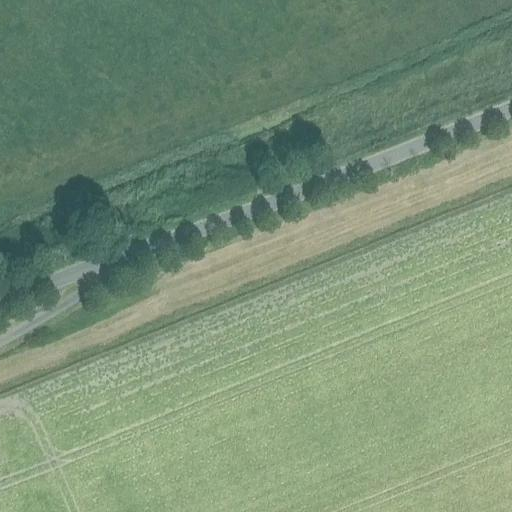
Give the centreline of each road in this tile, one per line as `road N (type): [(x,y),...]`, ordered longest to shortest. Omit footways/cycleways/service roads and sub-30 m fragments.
road 1 (unclassified): [(122,256),(511,101)]
road 2 (unclassified): [(0,343),(113,275),(122,256)]
road 3 (unclassified): [(0,306),(122,256)]
